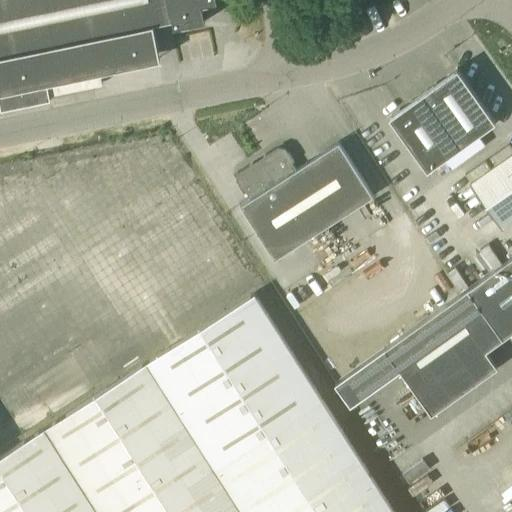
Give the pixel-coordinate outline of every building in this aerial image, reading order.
[(0,0),(0,91),(141,62),(134,27),(172,20),(174,28),(206,21),(202,5),(218,2),(217,0),(0,0)] [(478,134),(496,121),(458,68),(391,116),(429,169),(445,157),(453,168),(486,144),(478,134)] [(373,195),(350,158),(339,141),(297,168),(293,162),(294,160),(283,143),(233,175),(245,192),(246,191),(251,198),(241,204),(275,259),(373,195)] [(502,229),(511,221),(511,153),(463,188),(473,203),(480,198),(502,229)] [(511,257),(385,347),(433,414),(499,366),(487,350),(511,331),(511,257)] [(395,511),(322,396),(257,293),(147,363),(0,458),(0,511),(395,511)]
